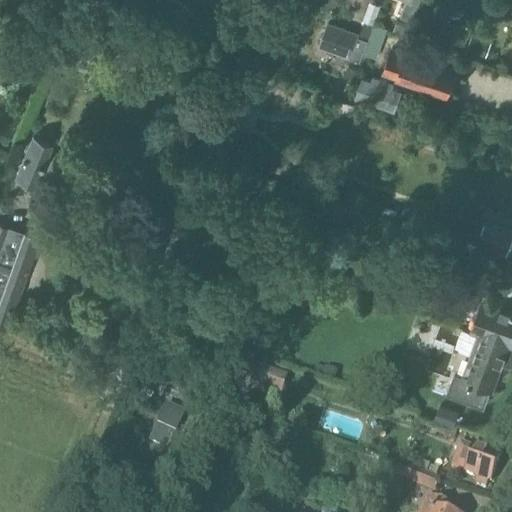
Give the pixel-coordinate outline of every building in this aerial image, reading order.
[(405,0),(400,16),(423,24),(430,0),(405,0)] [(394,30),(414,36),(418,24),(398,18),(394,30)] [(328,21),(319,47),(360,61),(363,52),(367,40),(358,36),(360,32),(328,21)] [(388,28),(374,23),(367,40),(363,52),(376,57),(388,28)] [(383,71),(445,92),(453,68),(391,46),(383,71)] [(355,95),(395,109),(402,88),(362,74),(355,95)] [(18,176),(35,183),(51,144),(34,137),(18,176)] [(511,232),(483,222),(477,241),(496,248),(507,251),(508,248),(511,236),(511,232)] [(0,302),(14,308),(39,238),(0,223),(0,302)] [(468,274),(473,276),(469,287),(485,292),(489,282),(494,284),(500,267),(474,258),(468,274)] [(481,300),(470,330),(511,345),(511,309),(510,309),(510,310),(481,300)] [(0,323),(7,326),(14,308),(0,302),(0,323)] [(454,374),(447,392),(485,406),(490,391),(493,392),(503,364),(511,367),(511,366),(511,365),(511,345),(470,330),(470,332),(462,329),(455,348),(470,354),(462,377),(454,374)] [(434,420),(453,426),(459,410),(439,403),(434,420)] [(167,450),(183,414),(164,406),(149,442),(167,450)] [(460,442),(451,468),(476,477),(473,485),(487,490),(490,481),(499,455),(460,442)] [(411,482),(434,491),(439,479),(416,471),(411,482)] [(427,497),(421,511),(455,511),(457,508),(427,497)]
